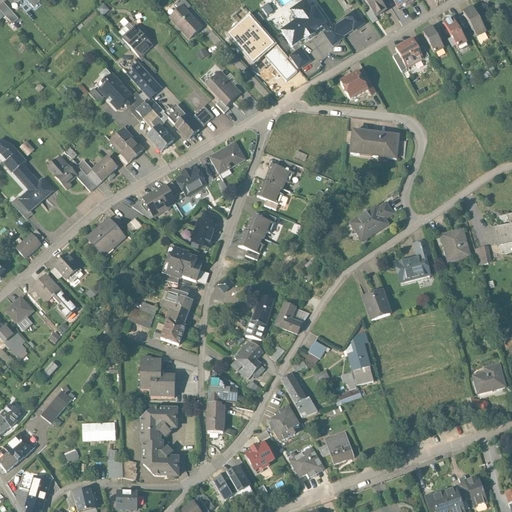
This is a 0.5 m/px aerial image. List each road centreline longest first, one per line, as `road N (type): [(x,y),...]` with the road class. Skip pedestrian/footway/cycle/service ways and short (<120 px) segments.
road 1 (residential): [(204,476),(206,312),(262,142),(261,116)]
road 2 (residential): [(204,476),(245,440),(340,283),(416,229)]
road 3 (residential): [(261,116),(108,206),(0,302)]
road 4 (residential): [(277,511),(511,426)]
road 5 (residential): [(288,101),(415,126),(420,153),(405,208),(416,229)]
road 6 (residential): [(457,0),(288,101)]
